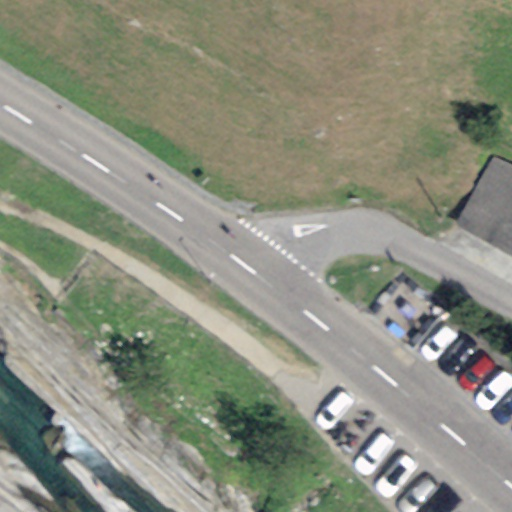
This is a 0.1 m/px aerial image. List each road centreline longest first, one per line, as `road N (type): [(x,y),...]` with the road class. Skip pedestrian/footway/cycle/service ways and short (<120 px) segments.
road 1 (tertiary): [(511,487),(252,275)]
road 2 (tertiary): [(252,275),(0,107)]
road 3 (residential): [(511,300),(377,232),(334,230),(276,249),(252,275)]
